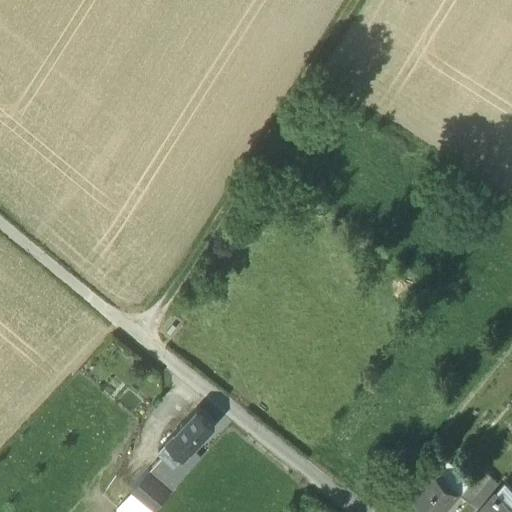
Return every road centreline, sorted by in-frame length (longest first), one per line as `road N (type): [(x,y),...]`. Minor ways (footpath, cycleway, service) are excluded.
road 1 (track): [(141,343),(352,0)]
road 2 (track): [(0,227),(117,324)]
